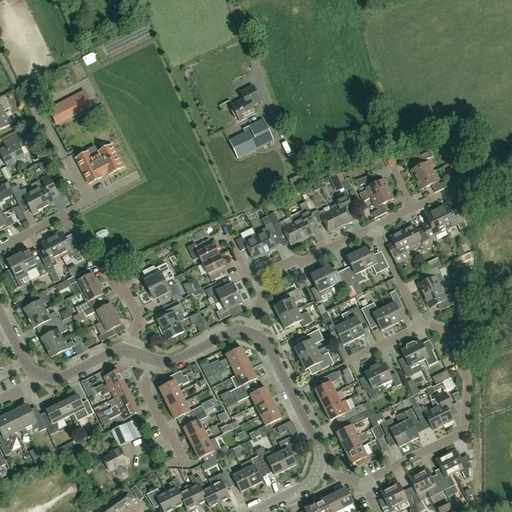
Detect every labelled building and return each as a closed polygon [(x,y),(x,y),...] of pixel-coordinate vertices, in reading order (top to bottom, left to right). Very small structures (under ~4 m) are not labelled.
[(239,122),(256,114),(252,106),(261,102),(253,86),(240,92),(244,99),(231,105),(233,108),(231,111),(234,118),(238,119),(239,122)] [(84,92),(50,110),(57,123),(91,106),(84,92)] [(0,130),(11,125),(11,124),(13,123),(9,117),(8,118),(5,111),(11,108),(4,96),(0,98),(0,130)] [(238,159),(274,141),(263,119),(248,126),(248,127),(243,129),(244,133),(228,141),(238,159)] [(26,138),(23,132),(12,138),(15,144),(0,151),(0,153),(6,165),(24,155),(20,149),(29,144),(29,143),(31,143),(28,137),(26,138)] [(88,153),(76,159),(89,184),(101,178),(100,176),(107,172),(109,175),(123,168),(111,146),(98,153),(97,153),(98,155),(91,159),(88,153)] [(415,181),(433,172),(427,159),(433,157),(430,152),(417,157),(421,166),(411,171),(415,181)] [(433,172),(415,181),(420,191),(431,185),(435,194),(447,187),(445,182),(439,185),(433,172)] [(34,191),(43,209),(54,204),(52,199),(59,195),(49,176),(31,185),(34,191)] [(371,199),(389,190),(384,180),(373,185),(369,176),(356,181),(359,187),(364,185),(367,191),(363,193),(361,197),(364,202),(371,199)] [(0,182),(0,193),(10,188),(5,179),(0,182)] [(43,209),(34,191),(28,194),(25,189),(21,191),(18,185),(10,189),(18,203),(25,200),(33,215),(43,209)] [(389,190),(371,199),(377,211),(372,214),(374,219),(387,213),(383,205),(394,199),(389,190)] [(335,200),(337,204),(331,207),(333,212),(341,229),(346,226),(346,225),(352,222),(346,210),(353,207),(345,192),(337,196),(335,200)] [(436,211),(446,231),(457,225),(460,230),(466,226),(457,208),(451,211),(448,205),(436,211)] [(312,214),(309,209),(291,217),(291,218),(303,241),(308,239),(307,238),(314,234),(311,228),(317,225),(314,220),(312,214)] [(333,212),(326,215),(324,211),(319,213),(318,211),(312,214),(314,220),(317,225),(323,222),(329,234),(336,230),(336,231),(341,229),(333,212)] [(428,240),(446,231),(436,211),(425,216),(428,224),(422,227),(423,228),(426,234),(428,240)] [(5,214),(3,214),(0,216),(0,231),(15,224),(11,217),(7,218),(5,214)] [(273,227),(277,234),(278,237),(285,234),(291,246),(297,243),(298,244),(303,241),(291,218),(284,221),(285,223),(281,226),(280,223),(278,224),(273,227)] [(270,237),(277,234),(273,227),(271,223),(265,226),(266,228),(255,234),(265,255),(270,253),(270,252),(276,249),(270,237)] [(417,232),(414,226),(402,232),(411,249),(412,251),(423,246),(425,250),(432,246),(428,240),(426,234),(423,228),(417,232)] [(405,252),(411,249),(402,232),(391,238),(393,243),(387,246),(390,252),(396,264),(408,258),(405,252)] [(52,239),(61,256),(67,253),(70,258),(74,256),(76,260),(83,257),(76,245),(70,248),(63,233),(52,239)] [(260,258),(265,255),(255,234),(243,240),(242,238),(236,241),(241,252),(247,248),(253,260),(260,257),(260,258)] [(44,249),(37,252),(42,261),(48,273),(49,274),(55,271),(53,267),(57,265),(55,260),(61,256),(52,239),(41,244),(44,249)] [(199,259),(202,264),(219,256),(217,250),(219,249),(217,244),(212,246),(210,245),(208,240),(196,246),(195,244),(187,248),(194,261),(199,259)] [(357,252),(366,270),(372,267),(376,275),(389,268),(382,255),(374,259),(368,247),(357,252)] [(48,273),(42,261),(36,264),(29,250),(18,256),(27,273),(31,280),(40,276),(41,277),(48,273)] [(360,273),(366,270),(357,252),(346,257),(352,269),(345,273),(352,287),(364,281),(360,273)] [(21,276),(27,273),(18,256),(7,262),(11,270),(5,273),(15,291),(23,287),(20,281),(23,279),(21,276)] [(219,256),(202,264),(207,275),(208,275),(212,282),(225,275),(222,270),(223,267),(228,265),(225,260),(222,261),(219,256)] [(146,280),(144,281),(149,291),(166,282),(171,279),(174,278),(170,272),(166,264),(155,269),(157,274),(146,280)] [(352,287),(345,273),(338,276),(332,265),(321,270),(330,288),(336,285),(338,289),(343,286),(345,290),(346,289),(348,293),(351,292),(354,298),(357,296),(352,287)] [(424,297),(441,289),(447,286),(438,268),(426,274),(429,280),(418,286),(424,297)] [(324,291),(330,288),(321,270),(310,275),(316,287),(311,290),(317,304),(323,301),(321,297),(326,295),(324,291)] [(81,293),(100,284),(97,278),(94,279),(92,274),(84,278),(81,273),(67,281),(70,286),(76,283),(81,293)] [(166,282),(149,291),(154,301),(157,299),(167,294),(169,299),(171,298),(180,294),(181,293),(177,285),(171,279),(166,282)] [(83,312),(98,305),(95,299),(103,295),(100,290),(103,289),(100,284),(81,293),(87,303),(76,309),(78,315),(83,312)] [(220,302),(237,294),(232,284),(219,290),(217,285),(205,291),(213,306),(220,302)] [(441,289),(424,297),(429,309),(441,303),(444,310),(456,304),(450,294),(445,296),(441,289)] [(279,319),(297,310),(294,304),(302,300),(297,290),(287,295),(279,298),(282,304),(274,308),(279,319)] [(28,319),(46,310),(43,305),(50,302),(45,292),(33,298),(36,303),(23,310),(28,319)] [(180,294),(171,298),(174,303),(182,299),(180,294)] [(237,294),(220,302),(224,309),(216,313),(220,321),(231,315),(229,310),(242,304),(237,294)] [(177,301),(166,307),(163,309),(166,317),(157,321),(160,326),(159,329),(160,332),(179,323),(185,320),(180,310),(181,310),(177,301)] [(392,326),(403,321),(394,303),(383,309),(392,326)] [(377,311),(374,304),(361,310),(368,323),(375,320),(381,332),(392,326),(383,309),(377,311)] [(100,323),(118,314),(115,308),(113,309),(110,305),(100,310),(98,305),(83,312),(78,315),(72,318),(75,323),(86,317),(94,313),(99,323),(100,323)] [(345,323),(354,341),(365,335),(357,320),(363,318),(357,307),(347,312),(351,320),(345,323)] [(49,328),(51,327),(60,322),(55,312),(49,315),(46,310),(28,319),(34,329),(46,323),(49,328)] [(297,310),(279,319),(285,330),(301,322),(303,327),(313,322),(308,312),(300,316),(297,310)] [(201,334),(209,330),(205,324),(200,312),(189,318),(192,325),(198,327),(201,334)] [(100,323),(99,323),(96,325),(101,336),(99,337),(102,342),(116,335),(113,330),(121,326),(119,321),(121,320),(118,314),(100,323)] [(335,343),(340,340),(343,346),(354,341),(345,323),(339,326),(337,321),(332,324),(330,319),(324,322),(335,343)] [(46,349),(64,340),(61,334),(67,331),(62,321),(60,322),(51,327),(53,332),(41,339),(46,349)] [(184,333),(179,323),(160,332),(162,335),(165,336),(167,341),(184,333)] [(300,360),(317,351),(314,345),(324,341),(318,330),(307,336),(296,341),(299,347),(294,349),(300,360)] [(83,339),(79,332),(72,335),(76,342),(77,341),(84,353),(89,350),(83,339)] [(64,340),(46,349),(51,359),(75,346),(73,341),(66,345),(64,340)] [(410,344),(419,363),(425,360),(428,367),(438,362),(432,351),(427,354),(421,341),(416,344),(413,343),(410,344)] [(409,368),(419,363),(410,344),(407,346),(406,349),(401,351),(407,363),(402,366),(407,377),(413,375),(409,368)] [(442,356),(451,353),(448,347),(440,351),(442,356)] [(231,366),(247,358),(241,348),(226,356),(228,361),(220,365),(221,367),(215,369),(212,371),(208,364),(201,368),(207,378),(218,373),(231,366)] [(317,351),(300,360),(305,371),(308,369),(311,376),(322,370),(334,365),(328,353),(320,357),(317,351)] [(236,376),(252,369),(247,358),(231,366),(236,376)] [(374,367),(383,385),(392,381),(396,387),(401,385),(396,373),(390,376),(384,364),(379,366),(377,365),(374,367)] [(350,366),(343,369),(349,383),(356,379),(350,366)] [(373,390),(383,385),(374,367),(371,368),(369,371),(364,374),(371,386),(365,388),(371,400),(376,397),(373,390)] [(257,386),(257,385),(254,380),(257,379),(252,369),(236,376),(231,379),(236,389),(229,392),(232,398),(234,397),(257,386)] [(102,392),(123,381),(118,371),(104,378),(107,385),(104,386),(103,384),(93,389),(96,395),(102,392)] [(320,401),(335,393),(331,384),(338,380),(338,379),(342,377),(339,371),(335,373),(325,378),(328,384),(315,390),(320,401)] [(164,400),(180,392),(177,386),(182,384),(183,385),(189,382),(186,376),(183,377),(181,372),(170,377),(172,382),(159,389),(164,400)] [(218,373),(207,378),(209,383),(214,380),(214,379),(220,376),(218,373)] [(114,399),(129,392),(123,381),(102,392),(104,396),(111,392),(114,399)] [(255,406),(271,398),(266,388),(263,389),(260,383),(257,385),(257,386),(234,397),(238,403),(251,397),(255,406)] [(112,413),(134,402),(129,392),(114,399),(118,406),(110,409),(112,413)] [(169,410),(185,402),(180,392),(164,400),(169,410)] [(325,411),(345,401),(345,400),(340,403),(335,393),(320,401),(325,411)] [(434,409),(443,426),(445,425),(446,427),(452,424),(451,422),(453,421),(451,418),(458,414),(453,404),(451,405),(445,393),(436,397),(437,399),(431,402),(434,409)] [(434,409),(429,412),(427,408),(422,407),(420,408),(415,399),(418,397),(417,394),(408,399),(412,406),(418,418),(425,415),(433,431),(443,426),(434,409)] [(67,400),(78,422),(88,417),(94,414),(87,401),(82,403),(78,395),(67,400)] [(260,416),(276,409),(271,398),(255,406),(260,416)] [(215,403),(213,399),(210,401),(213,408),(218,405),(215,403)] [(74,424),(78,422),(67,400),(57,405),(64,420),(70,416),(74,424)] [(356,416),(370,409),(371,409),(368,403),(364,405),(363,404),(350,411),(345,401),(325,411),(330,421),(345,414),(348,420),(356,416)] [(139,413),(134,402),(112,413),(107,415),(109,420),(122,414),(125,420),(139,413)] [(194,417),(205,412),(202,406),(190,412),(185,402),(169,410),(174,420),(188,413),(190,419),(194,417)] [(46,429),(40,416),(34,419),(27,405),(17,411),(26,429),(32,426),(35,431),(39,429),(40,432),(46,429)] [(58,423),(64,420),(57,405),(46,411),(47,412),(40,415),(40,416),(46,429),(47,429),(50,436),(59,432),(58,423)] [(276,409),(260,416),(265,427),(281,419),(276,409)] [(370,409),(356,416),(359,423),(373,415),(370,409)] [(400,425),(409,443),(419,438),(412,425),(418,423),(411,409),(400,415),(396,417),(400,425)] [(26,429),(17,411),(6,416),(15,434),(21,431),(24,436),(28,434),(26,429)] [(204,431),(199,421),(208,417),(205,412),(194,417),(197,422),(183,429),(188,439),(204,431)] [(17,437),(15,434),(6,416),(0,418),(0,430),(2,435),(0,436),(0,445),(5,457),(11,454),(17,437)] [(236,421),(232,423),(235,429),(244,424),(242,419),(237,422),(236,421)] [(400,425),(396,427),(392,419),(381,424),(387,437),(385,438),(390,448),(397,444),(399,448),(409,443),(400,425)] [(291,422),(285,425),(288,431),(290,436),(296,433),(294,428),(291,422)] [(118,448),(119,447),(134,440),(126,424),(111,431),(118,448)] [(376,439),(382,437),(384,436),(382,431),(379,425),(374,428),(371,429),(376,439)] [(341,444),(357,436),(352,426),(336,434),(341,444)] [(260,429),(253,432),(256,438),(263,434),(260,429)] [(193,449),(215,439),(209,441),(204,431),(188,439),(193,449)] [(346,454),(362,447),(357,436),(341,444),(346,454)] [(278,455),(286,471),(296,465),(293,458),(295,449),(290,438),(279,444),(283,452),(278,455)] [(215,439),(193,449),(199,460),(202,458),(205,463),(229,451),(226,446),(220,449),(215,439)] [(110,455),(102,459),(110,472),(114,470),(118,476),(122,478),(125,476),(127,472),(124,466),(128,464),(119,447),(118,448),(109,453),(110,455)] [(362,447),(346,454),(352,465),(357,462),(359,467),(371,461),(368,456),(367,456),(362,447)] [(286,471),(278,455),(272,457),(269,451),(265,453),(263,448),(255,452),(258,457),(263,468),(269,465),(275,476),(286,471)] [(445,456),(454,474),(463,469),(458,458),(460,457),(457,451),(455,452),(454,452),(445,456)] [(36,466),(43,463),(39,455),(32,458),(36,466)] [(450,476),(454,474),(445,456),(436,461),(446,480),(440,483),(442,486),(444,491),(455,486),(450,476)] [(257,471),(263,468),(258,457),(251,460),(253,464),(248,467),(249,469),(243,471),(251,488),(262,482),(257,471)] [(251,488),(243,471),(238,474),(237,472),(232,474),(228,467),(222,470),(223,473),(230,488),(237,485),(241,493),(251,488)] [(418,474),(427,492),(436,487),(427,469),(418,474)] [(226,490),(230,488),(223,473),(214,478),(217,484),(212,487),(220,503),(230,498),(226,490)] [(418,496),(427,492),(418,474),(409,478),(418,496)] [(207,501),(196,479),(195,479),(193,475),(189,477),(193,484),(187,486),(197,506),(206,502),(207,501)] [(220,503),(212,487),(206,490),(200,477),(196,479),(207,501),(206,502),(210,508),(220,503)] [(197,506),(187,486),(182,489),(180,487),(181,486),(178,480),(173,482),(176,488),(176,489),(184,504),(187,511),(197,506)] [(176,488),(173,482),(169,484),(172,490),(166,493),(174,509),(184,504),(176,489),(176,488)] [(389,488),(398,506),(407,501),(399,484),(389,488)] [(136,497),(141,494),(135,486),(131,490),(136,497)] [(398,506),(389,488),(380,493),(388,508),(383,510),(383,511),(399,511),(401,511),(398,506)] [(168,511),(174,509),(166,493),(161,496),(158,489),(146,495),(155,509),(160,506),(163,511),(168,511)] [(335,494),(343,509),(353,504),(346,489),(335,494)] [(116,511),(134,499),(128,491),(99,511),(116,511)] [(337,511),(343,509),(335,494),(332,495),(331,493),(324,497),(331,511),(337,511)] [(318,511),(331,511),(324,497),(316,500),(317,502),(315,504),(318,511)] [(416,505),(418,510),(422,509),(419,503),(421,502),(419,498),(413,500),(416,505)] [(449,499),(438,505),(441,511),(446,511),(453,509),(449,499)]
